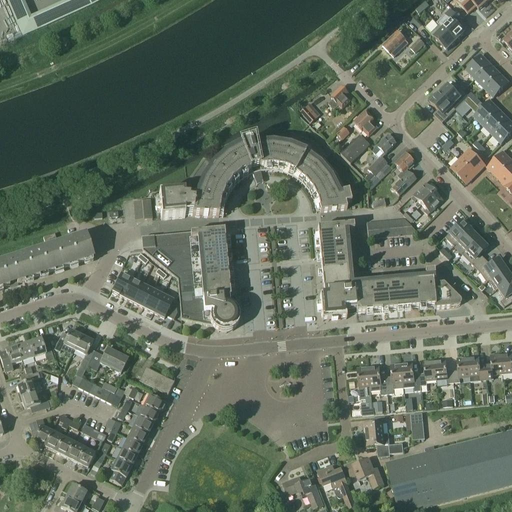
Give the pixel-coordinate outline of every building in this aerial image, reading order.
[(460,0),(457,3),(468,16),(476,8),(479,11),(489,2),(486,0),(460,0)] [(426,4),(421,8),(424,12),(429,8),(426,4)] [(424,12),(421,8),(416,12),(419,16),(424,12)] [(450,12),(437,25),(439,27),(456,43),(464,35),(456,27),(460,23),(450,12)] [(456,43),(439,27),(430,36),(447,52),(456,43)] [(408,45),(405,42),(397,33),(382,48),(390,56),(391,56),(394,59),(408,45)] [(511,52),(511,34),(503,43),(511,52)] [(419,41),(410,50),(415,55),(424,46),(419,41)] [(466,72),(475,82),(490,66),(481,57),(466,72)] [(475,82),(484,91),(499,75),(490,66),(475,82)] [(499,75),(484,91),(493,100),(508,85),(499,75)] [(448,87),(439,96),(455,112),(469,99),(467,98),(460,90),(455,95),(448,87)] [(338,108),(341,111),(349,103),(344,98),(347,95),(346,94),(346,93),(344,90),(342,90),(341,89),(330,99),(332,102),(327,106),(333,113),(338,108)] [(455,112),(439,96),(430,105),(438,112),(433,117),(442,125),(455,112)] [(474,119),(483,128),(499,112),(490,103),(474,119)] [(310,126),(315,121),(319,117),(309,106),(299,115),(310,126)] [(483,128),(492,137),(508,121),(499,112),(483,128)] [(351,130),(354,127),(361,135),(362,134),(367,139),(375,131),(370,126),(373,123),(364,113),(349,128),(351,130)] [(508,121),(492,137),(501,146),(511,135),(511,124),(511,125),(508,121)] [(340,144),(349,135),(343,130),(334,138),(340,144)] [(340,156),(350,166),(369,147),(359,137),(340,156)] [(371,153),(378,160),(367,171),(374,178),(387,165),(382,159),(395,146),(387,137),(371,153)] [(240,145),(240,146),(224,154),(210,167),(199,182),(195,193),(158,196),(161,222),(185,219),(184,218),(192,217),(192,219),(223,219),(224,208),(228,198),(235,189),(243,181),(252,176),(260,174),(271,173),(282,175),(292,179),(301,185),(308,194),(313,203),(316,214),(320,214),(347,211),(345,205),(351,204),(348,192),(344,193),(336,175),(324,161),(308,150),(291,143),(272,140),(254,141),(240,145)] [(469,152),(460,161),(476,177),(485,168),(469,152)] [(487,170),(496,180),(511,164),(511,163),(503,154),(487,170)] [(393,166),(394,167),(401,174),(397,179),(401,182),(392,191),(399,198),(415,181),(409,174),(406,172),(414,165),(405,155),(393,166)] [(476,177),(460,161),(450,170),(467,186),(476,177)] [(505,189),(511,182),(511,163),(511,164),(496,180),(505,188),(505,189)] [(379,182),(391,171),(387,167),(376,178),(379,182)] [(416,202),(421,207),(433,194),(425,186),(411,200),(415,204),(416,202)] [(433,194),(421,207),(425,211),(424,213),(427,217),(442,203),(433,194)] [(386,207),(384,201),(372,204),(374,210),(386,207)] [(133,203),(135,223),(152,221),(150,202),(133,203)] [(415,214),(411,218),(407,222),(410,226),(414,222),(415,223),(421,218),(416,212),(415,213),(415,214)] [(403,217),(402,218),(405,220),(407,222),(411,218),(407,213),(403,217)] [(404,221),(367,225),(368,241),(418,236),(404,221)] [(445,240),(453,248),(470,231),(462,223),(445,240)] [(434,272),(425,273),(425,278),(353,285),(348,232),(354,231),(353,226),(317,230),(324,297),(319,298),(322,323),(346,321),(345,313),(356,312),(356,315),(433,308),(434,311),(457,309),(457,308),(458,308),(459,307),(460,306),(460,305),(460,304),(460,303),(460,302),(459,301),(443,285),(433,286),(432,278),(434,278),(434,272)] [(462,257),(478,241),(470,232),(471,232),(470,231),(453,248),(454,249),(455,247),(463,255),(462,257)] [(227,334),(229,334),(231,333),(232,332),(234,331),(236,329),(237,327),(238,325),(239,323),(239,321),(239,318),(239,316),(238,313),(237,311),(235,309),(233,308),(233,299),(231,299),(224,232),(141,240),(142,253),(177,282),(181,322),(212,329),(214,331),(216,332),(218,333),(220,334),(222,335),(225,335),(227,334)] [(45,244),(56,240),(55,235),(43,239),(45,244)] [(85,237),(0,264),(0,290),(93,261),(85,237)] [(462,257),(475,270),(485,262),(480,257),(487,249),(478,241),(462,257)] [(439,254),(444,258),(447,255),(442,250),(439,254)] [(447,255),(444,258),(448,263),(452,259),(447,255)] [(480,275),(486,284),(505,271),(498,261),(490,267),(485,262),(475,270),(480,275)] [(488,283),(495,293),(511,282),(511,281),(511,280),(511,281),(511,280),(505,271),(486,284),(487,285),(488,283)] [(121,276),(112,295),(122,300),(132,281),(121,276)] [(132,281),(122,300),(133,306),(142,287),(132,281)] [(511,281),(511,282),(495,293),(497,292),(504,301),(500,304),(504,310),(511,304),(511,298),(511,297),(511,296),(511,281)] [(142,287),(133,306),(143,310),(152,291),(142,287)] [(152,291),(143,310),(153,315),(163,297),(152,291)] [(163,297),(153,316),(164,321),(166,316),(173,320),(178,310),(171,307),(173,302),(163,297)] [(54,352),(60,354),(63,347),(75,352),(82,338),(70,332),(68,337),(62,334),(54,352)] [(93,344),(82,338),(75,352),(85,358),(75,377),(81,380),(87,369),(95,353),(89,351),(93,344)] [(41,340),(29,344),(34,360),(45,356),(48,364),(54,362),(48,344),(42,345),(41,340)] [(22,363),(34,360),(29,344),(17,348),(22,363)] [(22,363),(17,348),(16,345),(10,347),(9,349),(10,350),(5,352),(6,354),(0,356),(0,358),(5,374),(12,372),(10,367),(22,363)] [(104,358),(95,353),(87,369),(96,374),(100,366),(120,376),(128,361),(107,351),(104,358)] [(501,356),(503,376),(511,375),(511,355),(501,356)] [(493,377),(503,376),(501,356),(490,357),(491,369),(485,370),(487,382),(493,381),(493,377)] [(479,359),(468,360),(469,379),(470,379),(470,384),(480,383),(480,382),(483,382),(487,382),(485,370),(481,370),(480,370),(480,368),(479,366),(479,359)] [(469,379),(468,360),(457,361),(458,372),(452,373),(454,385),(460,384),(460,380),(469,379)] [(447,385),(454,385),(452,373),(447,373),(446,362),(435,363),(436,382),(447,381),(447,385)] [(419,376),(420,388),(427,387),(426,383),(436,382),(435,363),(424,364),(425,375),(419,376)] [(421,393),(420,388),(419,376),(413,377),(412,365),(401,366),(404,391),(414,390),(414,393),(421,393)] [(394,392),(404,391),(401,366),(391,367),(392,379),(386,379),(388,397),(394,396),(394,392)] [(381,397),(388,397),(386,379),(380,380),(379,368),(368,369),(370,389),(371,394),(380,393),(381,397)] [(144,372),(139,383),(164,396),(171,382),(150,371),(146,369),(144,372)] [(368,369),(357,370),(359,390),(360,402),(366,401),(366,405),(361,406),(362,418),(374,417),(373,411),(372,411),(371,394),(370,389),(368,369)] [(22,386),(17,388),(21,400),(36,394),(42,393),(40,387),(34,389),(32,383),(40,381),(38,375),(32,376),(32,375),(26,377),(20,379),(22,386)] [(72,387),(77,390),(82,381),(81,380),(75,377),(75,378),(76,378),(72,387)] [(83,393),(87,383),(82,381),(77,390),(83,393)] [(83,393),(88,395),(93,386),(87,383),(83,393)] [(98,389),(93,386),(88,395),(94,398),(98,389)] [(104,392),(98,389),(94,398),(99,401),(104,392)] [(118,390),(114,397),(121,400),(124,396),(125,394),(118,390)] [(132,390),(128,399),(133,401),(138,393),(132,390)] [(109,394),(104,392),(99,401),(105,403),(109,394)] [(40,406),(36,394),(21,400),(24,411),(30,410),(32,415),(50,410),(48,403),(40,406)] [(109,394),(105,403),(110,406),(114,397),(109,394)] [(110,406),(117,409),(121,400),(114,397),(110,406)] [(149,397),(143,408),(158,416),(163,405),(149,397)] [(452,401),(442,402),(443,410),(453,409),(452,401)] [(122,411),(127,414),(132,405),(126,402),(122,411)] [(382,404),(373,405),(374,415),(382,414),(382,404)] [(158,416),(143,408),(138,419),(152,427),(158,416)] [(122,423),(127,414),(122,411),(117,420),(122,423)] [(422,416),(410,417),(405,417),(406,424),(423,422),(422,416)] [(68,428),(71,422),(62,418),(59,423),(63,425),(61,429),(67,431),(68,428)] [(152,427),(138,419),(132,430),(147,437),(152,427)] [(370,426),(363,427),(364,438),(384,436),(388,436),(387,426),(386,419),(374,420),(375,426),(370,426)] [(71,422),(68,428),(77,433),(80,427),(71,422)] [(406,431),(411,431),(411,430),(423,429),(423,422),(406,424),(406,431)] [(33,443),(44,449),(52,434),(42,429),(44,428),(42,423),(29,427),(34,442),(33,443)] [(115,424),(111,433),(116,435),(121,426),(115,424)] [(89,438),(92,433),(83,429),(80,434),(89,438)] [(147,437),(132,430),(127,441),(142,448),(147,437)] [(511,432),(435,452),(434,448),(425,450),(426,455),(386,465),(397,511),(413,511),(511,486),(511,432)] [(89,438),(96,442),(99,436),(92,433),(89,438)] [(116,435),(111,433),(106,442),(112,444),(116,435)] [(63,439),(52,434),(44,449),(55,454),(63,439)] [(384,436),(364,438),(365,449),(377,448),(377,454),(389,453),(390,457),(403,455),(402,446),(389,447),(389,446),(385,446),(384,436)] [(73,444),(63,439),(55,454),(65,459),(73,444)] [(142,448),(127,441),(121,451),(136,459),(142,448)] [(76,465),(84,450),(73,444),(65,459),(76,465)] [(104,445),(100,454),(105,457),(110,448),(104,445)] [(84,450),(76,465),(87,470),(95,455),(84,450)] [(136,459),(121,451),(116,462),(131,470),(136,459)] [(105,457),(100,454),(95,463),(101,466),(105,457)] [(358,483),(368,479),(373,491),(383,487),(377,471),(373,472),(369,461),(352,468),(351,465),(346,467),(350,479),(356,477),(358,483)] [(125,481),(131,470),(116,462),(111,473),(111,474),(107,481),(121,488),(125,480),(125,481)] [(332,468),(317,474),(323,489),(331,485),(334,491),(336,498),(336,499),(337,500),(338,500),(339,501),(340,501),(341,501),(342,500),(343,500),(351,497),(347,486),(341,472),(334,474),(332,468)] [(300,500),(307,497),(313,511),(323,508),(312,481),(301,485),(299,479),(282,486),(287,498),(298,494),(300,500)] [(81,506),(81,505),(86,494),(72,487),(66,498),(81,506)] [(351,497),(343,500),(347,511),(348,511),(355,510),(351,497)] [(65,511),(84,511),(86,508),(80,506),(81,506),(66,498),(61,510),(65,511)] [(99,511),(104,503),(97,500),(91,510),(94,511),(99,511)]
